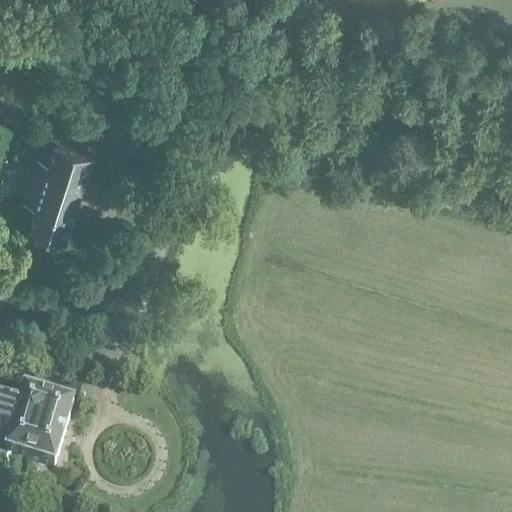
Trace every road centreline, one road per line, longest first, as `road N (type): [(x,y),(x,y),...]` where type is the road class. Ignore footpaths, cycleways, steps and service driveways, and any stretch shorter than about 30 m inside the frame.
road 1 (track): [(0,304),(20,300),(111,331),(134,325),(216,108),(245,92),(327,94),(511,140)]
road 2 (track): [(134,325),(108,386),(91,461),(95,476),(121,494),(141,492),(164,466),(158,435),(118,418)]
road 3 (unknown): [(229,98),(112,62)]
